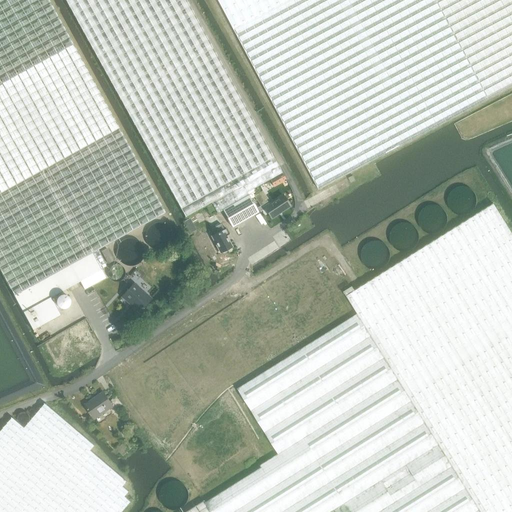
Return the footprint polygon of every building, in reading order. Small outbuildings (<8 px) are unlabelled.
[(0,0),(0,269),(14,296),(97,250),(165,213),(48,0),(0,0)] [(269,180),(281,173),(275,160),(185,0),(65,0),(184,219),(211,203),(217,213),(222,210),(248,195),(256,191),(255,188),(269,180)] [(511,0),(218,0),(318,189),(367,163),(511,86),(511,0)] [(283,176),(281,173),(269,180),(271,183),(283,176)] [(260,206),(268,200),(262,190),(254,196),(260,206)] [(271,218),(289,206),(282,194),(263,206),(271,218)] [(258,211),(248,195),(222,210),(231,227),(258,211)] [(511,511),(511,232),(494,204),(346,296),(357,314),(444,446),(338,511),(215,511),(209,501),(205,504),(204,503),(188,511),(511,511)] [(172,236),(172,234),(171,231),(170,229),(168,227),(165,225),(161,224),(159,224),(156,225),(152,227),(150,229),(149,231),(149,233),(148,235),(149,239),(150,241),(151,243),(152,245),(155,247),(157,247),(159,248),(161,248),(164,247),(168,245),(170,243),(171,241),(171,239),(172,236)] [(196,230),(193,224),(186,228),(190,233),(196,230)] [(226,250),(231,247),(225,236),(228,234),(226,229),(223,230),(220,225),(211,229),(214,235),(211,237),(220,254),(221,253),(223,254),(226,252),(226,250)] [(145,252),(145,251),(145,249),(144,246),(143,244),(142,242),(140,241),(138,240),(135,239),(133,239),(130,239),(128,239),(125,242),(123,244),(122,246),(121,248),(121,251),(121,253),(121,256),(123,258),(124,259),(126,261),(128,262),(130,263),(132,263),(135,263),(137,262),(139,261),(141,260),(143,258),(144,256),(145,254),(145,252)] [(106,249),(101,251),(108,264),(113,261),(106,249)] [(106,266),(97,250),(14,296),(32,329),(59,314),(50,297),(79,280),(84,288),(105,278),(100,269),(106,266)] [(138,312),(150,299),(133,284),(122,297),(138,312)] [(338,511),(444,446),(357,314),(239,390),(280,455),(209,501),(215,511),(338,511)] [(81,356),(100,345),(91,331),(71,343),(72,346),(69,347),(73,354),(78,351),(81,356)] [(94,419),(113,406),(103,392),(96,396),(98,398),(86,406),(94,419)] [(0,511),(125,511),(131,505),(125,500),(129,495),(123,489),(127,485),(91,452),(95,447),(46,404),(25,428),(13,418),(0,432),(0,511)] [(124,443),(116,449),(123,457),(125,459),(126,461),(131,457),(129,454),(126,451),(129,449),(124,443)]
